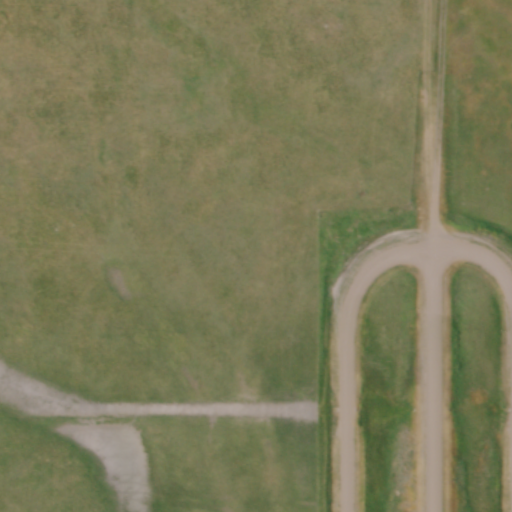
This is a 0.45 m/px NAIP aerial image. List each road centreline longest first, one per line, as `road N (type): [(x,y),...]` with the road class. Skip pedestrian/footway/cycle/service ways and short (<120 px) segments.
road 1 (residential): [(347,511),(344,352),(361,280),(397,250),(452,246),(476,250),(511,282)]
road 2 (residential): [(433,246),(431,511)]
